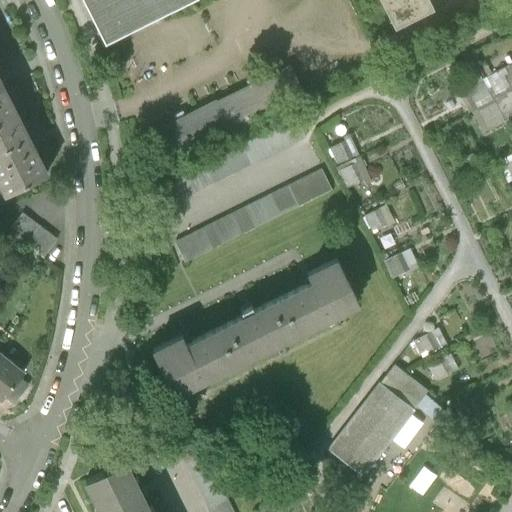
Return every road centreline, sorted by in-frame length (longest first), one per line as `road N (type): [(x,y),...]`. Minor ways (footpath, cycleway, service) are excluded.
road 1 (residential): [(36,460),(82,333),(96,242),(83,120),(40,0)]
road 2 (track): [(331,511),(316,482),(317,451),(471,253)]
road 3 (track): [(385,82),(511,329)]
road 4 (track): [(511,18),(317,115)]
